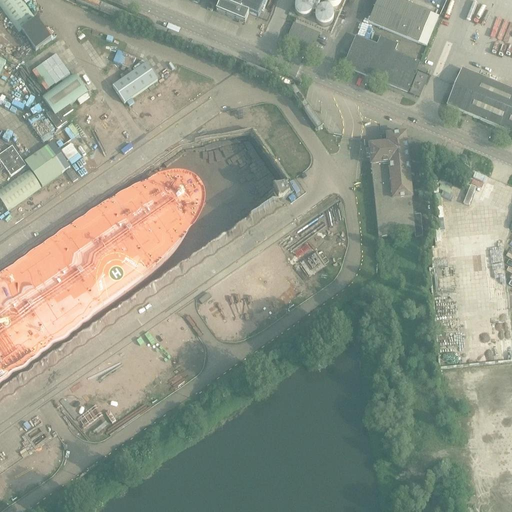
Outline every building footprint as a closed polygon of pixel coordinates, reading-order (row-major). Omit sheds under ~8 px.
[(22,32),(37,21),(21,0),(0,0),(0,7),(19,34),(22,32)] [(188,0),(198,4),(199,0),(213,0),(220,3),(216,13),(245,25),(249,15),(258,19),(265,0),(188,0)] [(310,0),(305,0),(295,4),(300,19),(316,13),(310,0)] [(321,0),(337,8),(341,0),(321,0)] [(378,0),(369,24),(418,44),(430,14),(395,0),(378,0)] [(320,6),(314,22),(330,27),(335,11),(320,6)] [(36,52),(51,41),(37,21),(22,32),(36,52)] [(287,43),(311,54),(319,35),(294,25),(287,43)] [(344,68),(408,94),(420,64),(394,53),(397,45),(381,38),(377,47),(356,38),(344,68)] [(56,55),(41,66),(55,85),(70,75),(56,55)] [(6,83),(15,65),(10,62),(1,80),(6,83)] [(161,79),(157,81),(146,65),(112,88),(124,105),(157,82),(160,85),(163,82),(161,79)] [(446,107),(511,135),(511,91),(462,70),(446,107)] [(70,106),(88,94),(75,75),(42,99),(51,111),(55,117),(70,106)] [(410,95),(419,98),(427,79),(418,75),(410,95)] [(70,106),(55,117),(51,111),(46,115),(57,130),(67,123),(63,118),(73,111),(70,106)] [(414,235),(415,240),(422,240),(420,217),(413,217),(405,136),(403,136),(402,135),(396,132),(389,136),(390,137),(381,138),(382,146),(365,148),(366,159),(370,158),(378,239),(414,235)] [(53,144),(25,164),(42,188),(70,169),(53,144)] [(12,147),(0,156),(0,161),(11,178),(26,167),(12,147)] [(0,201),(8,212),(41,189),(28,171),(0,190),(0,201)] [(8,178),(0,183),(0,188),(1,189),(10,182),(8,178)] [(285,186),(274,194),(276,197),(279,202),(290,194),(285,187),(285,186)]
